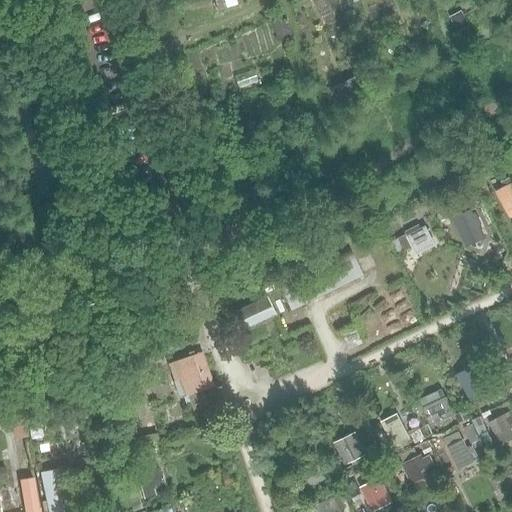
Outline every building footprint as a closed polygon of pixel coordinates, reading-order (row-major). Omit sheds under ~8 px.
[(213,0),(217,11),(226,9),(223,0),(213,0)] [(452,23),(458,33),(469,26),(464,16),(452,23)] [(287,19),(272,24),(278,43),(293,39),(287,19)] [(336,89),(341,100),(362,89),(356,79),(336,89)] [(511,184),(511,183),(495,191),(506,213),(511,209),(511,184)] [(444,205),(435,210),(441,222),(450,218),(444,205)] [(471,208),(452,218),(463,241),(481,231),(479,226),(482,224),(476,212),(473,214),(471,208)] [(406,235),(397,239),(404,251),(411,247),(415,255),(435,245),(425,226),(421,229),(419,225),(405,232),(406,235)] [(290,312),(363,276),(354,257),(282,294),(290,312)] [(241,334),(277,317),(267,296),(231,314),(241,334)] [(171,335),(160,339),(164,350),(175,346),(171,335)] [(201,392),(214,388),(201,353),(167,365),(180,403),(187,400),(191,412),(206,406),(201,392)] [(477,368),(458,378),(469,400),(488,390),(477,368)] [(503,401),(510,397),(507,392),(504,385),(502,381),(495,384),(503,401)] [(447,398),(423,409),(430,425),(440,421),(441,425),(452,421),(450,416),(454,414),(447,398)] [(511,411),(488,422),(497,440),(511,432),(510,428),(511,426),(511,411)] [(466,419),(462,412),(455,416),(458,423),(466,419)] [(396,414),(381,422),(393,445),(408,437),(396,414)] [(472,421),(479,436),(487,431),(480,417),(472,421)] [(479,440),(472,424),(463,428),(471,444),(479,440)] [(419,429),(409,433),(414,443),(424,439),(419,429)] [(355,433),(334,443),(344,465),(365,454),(355,433)] [(127,453),(159,446),(156,434),(125,441),(127,453)] [(449,447),(447,448),(458,469),(478,459),(472,446),(467,449),(462,440),(449,447)] [(424,454),(432,451),(427,441),(420,444),(424,454)] [(421,455),(401,465),(411,484),(428,476),(425,469),(434,465),(429,456),(423,459),(421,455)] [(295,478),(301,491),(325,479),(319,466),(295,478)] [(355,474),(351,466),(340,472),(344,479),(355,474)] [(160,468),(137,474),(137,476),(144,499),(155,496),(153,489),(165,486),(160,468)] [(67,511),(67,509),(60,477),(58,470),(41,473),(40,473),(48,511),(67,511)] [(94,473),(78,475),(80,489),(96,487),(94,473)] [(379,478),(360,488),(372,511),(392,502),(379,478)] [(21,483),(20,483),(26,509),(39,507),(34,481),(21,483)] [(355,483),(346,488),(351,498),(361,494),(355,483)] [(128,495),(133,511),(141,509),(137,493),(128,495)] [(338,495),(315,506),(318,511),(340,511),(345,509),(338,495)]
